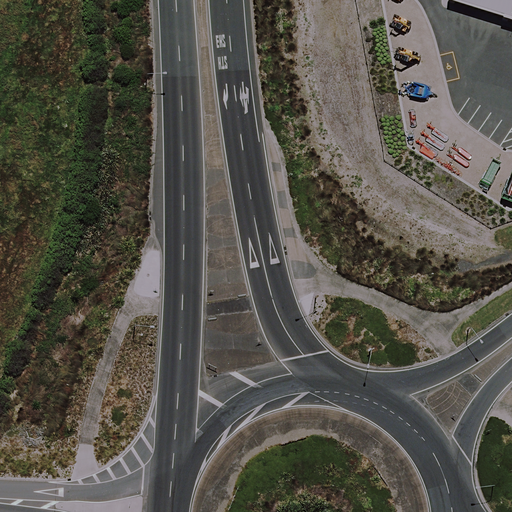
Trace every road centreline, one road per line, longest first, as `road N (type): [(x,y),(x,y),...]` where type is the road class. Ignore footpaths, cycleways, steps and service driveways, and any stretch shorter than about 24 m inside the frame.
road 1 (trunk): [(172,486),(183,161),(176,0)]
road 2 (trunk): [(227,0),(246,189),(270,298),(321,381)]
road 3 (trunk): [(172,486),(187,450),(244,397),(321,381)]
road 4 (unclassified): [(368,394),(455,363),(511,326)]
road 5 (unclassified): [(511,369),(485,398),(444,476)]
